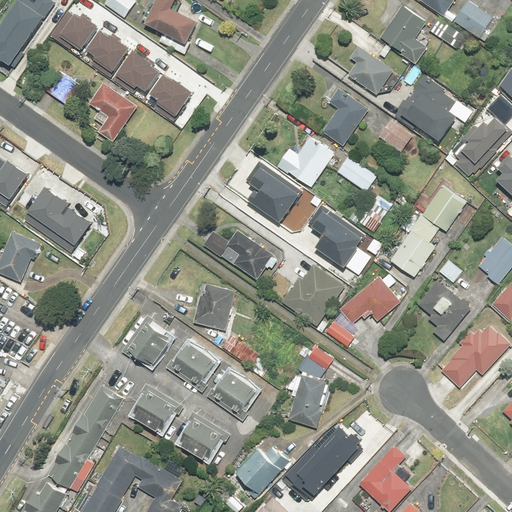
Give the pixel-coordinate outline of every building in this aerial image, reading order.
[(30,0),(19,0),(0,29),(0,49),(0,50),(0,54),(14,64),(57,1),(56,0),(38,0),(36,3),(30,0)] [(129,19),(141,3),(137,0),(109,0),(107,4),(129,19)] [(181,0),(158,0),(148,21),(192,44),(204,20),(178,7),(181,0)] [(420,37),(433,17),(407,0),(406,0),(382,37),(419,61),(431,44),(420,37)] [(450,8),(455,0),(423,0),(424,0),(456,22),(457,20),(456,20),(459,15),(450,8)] [(474,0),(472,0),(457,20),(481,38),(497,16),(474,0)] [(71,8),(53,35),(73,48),(77,42),(85,47),(101,23),(81,11),(79,13),(71,8)] [(441,16),(432,28),(459,48),(468,36),(441,16)] [(104,29),(92,48),(98,52),(92,61),(113,75),(133,44),(115,32),(113,34),(104,29)] [(397,68),(363,45),(355,56),(362,61),(352,75),(380,94),(397,68)] [(144,83),(151,87),(163,68),(155,62),(156,59),(137,47),(117,78),(139,92),(144,83)] [(64,67),(48,87),(72,108),(89,88),(64,67)] [(511,68),(499,82),(511,94),(511,68)] [(167,72),(155,92),(161,96),(155,105),(176,118),(196,87),(178,75),(176,78),(167,72)] [(458,100),(447,93),(450,90),(425,73),(396,116),(443,147),(465,113),(454,106),(458,100)] [(108,81),(92,103),(102,111),(97,119),(105,125),(101,131),(115,142),(141,105),(108,81)] [(374,106),(345,86),(335,100),(343,106),(325,130),(347,145),(374,106)] [(511,128),(511,125),(496,111),(480,128),(478,125),(462,143),(482,161),(511,128)] [(416,133),(393,117),(380,136),(402,152),(416,133)] [(294,145),(281,163),(316,188),(341,153),(315,135),(303,151),(294,145)] [(353,155),(342,170),(369,190),(380,175),(353,155)] [(509,170),(501,178),(511,188),(511,156),(504,165),(509,170)] [(7,169),(0,163),(0,188),(16,200),(35,173),(15,159),(7,169)] [(263,160),(250,178),(264,187),(254,201),(283,222),(306,190),(263,160)] [(445,178),(389,259),(419,279),(474,199),(445,178)] [(52,186),(34,210),(83,246),(101,222),(52,186)] [(396,207),(381,196),(364,221),(379,232),(396,207)] [(324,205),(312,223),(328,233),(320,246),(350,265),(370,234),(324,205)] [(232,241),(218,230),(209,243),(260,280),(279,254),(242,228),(232,241)] [(41,260),(47,244),(15,231),(0,267),(0,270),(27,282),(36,258),(41,260)] [(503,282),(511,270),(511,240),(504,235),(480,265),(503,282)] [(301,274),(283,297),(321,326),(353,286),(318,259),(304,277),(301,274)] [(450,260),(441,270),(456,282),(465,272),(450,260)] [(235,299),(238,284),(206,277),(197,320),(230,327),(232,314),(240,316),(243,301),(235,299)] [(343,307),(356,324),(373,312),(379,320),(403,303),(384,277),(343,307)] [(442,279),(418,304),(442,326),(439,330),(448,338),(475,309),(442,279)] [(511,280),(493,303),(511,319),(511,280)] [(245,319),(237,317),(233,330),(241,332),(245,319)] [(179,335),(154,318),(132,351),(157,368),(179,335)] [(336,321),(328,331),(350,348),(357,338),(336,321)] [(511,345),(511,339),(493,323),(486,331),(482,328),(478,332),(474,329),(440,368),(465,390),(482,370),(486,374),(511,345)] [(231,337),(215,325),(208,335),(264,377),(274,362),(234,332),(231,337)] [(193,340),(177,363),(204,382),(221,358),(193,340)] [(296,376),(291,393),(299,396),(292,415),(320,425),(334,382),(324,379),(335,356),(314,347),(302,372),(306,373),(304,379),(296,376)] [(232,368),(216,394),(247,414),(263,388),(232,368)] [(152,381),(133,415),(167,434),(187,400),(152,381)] [(75,489),(127,398),(102,384),(50,474),(75,489)] [(511,400),(503,410),(511,418),(511,400)] [(198,410),(180,443),(214,462),(232,429),(198,410)] [(318,440),(289,471),(314,494),(352,453),(355,456),(366,445),(343,424),(323,445),(318,440)] [(268,452),(258,444),(237,470),(263,491),(291,456),(275,443),(268,452)] [(179,511),(195,486),(122,444),(83,511),(112,511),(130,482),(154,496),(145,511),(179,511)] [(410,456),(400,446),(363,484),(392,511),(416,488),(397,469),(410,456)] [(59,511),(70,493),(47,480),(28,511),(59,511)] [(293,511),(274,495),(259,511),(293,511)] [(356,511),(340,497),(326,511),(356,511)] [(425,511),(414,501),(404,511),(425,511)]
